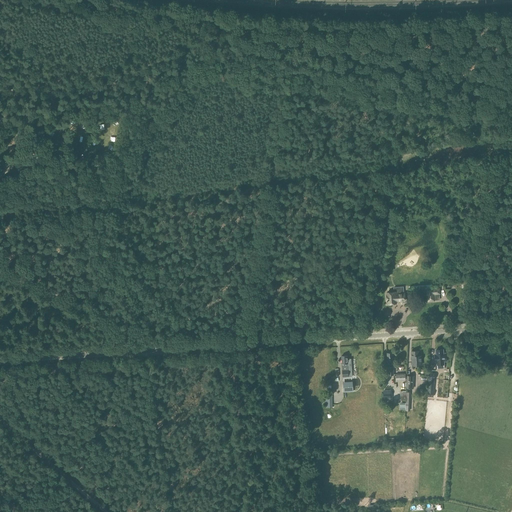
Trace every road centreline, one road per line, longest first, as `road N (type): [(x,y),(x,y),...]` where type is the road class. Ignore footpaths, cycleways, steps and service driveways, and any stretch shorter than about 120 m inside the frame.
road 1 (track): [(117,333),(153,320),(158,305),(113,243),(106,198),(136,159),(142,109),(205,68),(511,120)]
road 2 (tertiary): [(0,360),(511,326)]
road 3 (track): [(73,0),(287,28),(511,21)]
road 4 (track): [(511,27),(387,35),(228,30)]
road 5 (track): [(290,81),(246,344)]
road 6 (track): [(508,120),(483,298),(511,298)]
road 7 (track): [(195,47),(93,85),(0,91)]
road 8 (track): [(367,331),(398,159)]
road 9 (track): [(218,346),(245,511)]
road 10 (track): [(0,271),(81,308),(132,352)]
road 11 (track): [(106,511),(0,419)]
road 12 (track): [(267,214),(388,217)]
